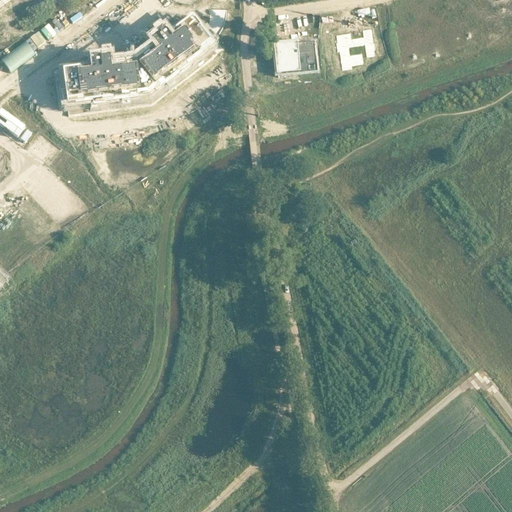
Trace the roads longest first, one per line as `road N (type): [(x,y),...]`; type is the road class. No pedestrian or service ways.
road 1 (track): [(0,499),(98,446),(133,403),(156,356),(170,203),(250,112)]
road 2 (track): [(189,511),(245,458),(260,428),(259,380),(230,231),(238,196),(258,178)]
road 3 (track): [(337,511),(265,206)]
road 4 (unclassified): [(511,418),(479,376),(332,495)]
road 5 (unclassified): [(258,178),(243,53),(247,14)]
road 6 (residential): [(0,90),(119,0)]
road 7 (residential): [(247,14),(371,0)]
